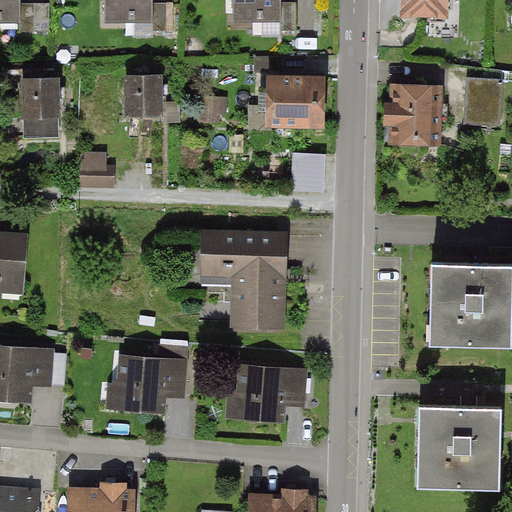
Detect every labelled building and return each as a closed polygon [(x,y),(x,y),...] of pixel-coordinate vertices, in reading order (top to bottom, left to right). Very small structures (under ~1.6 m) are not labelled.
[(18,0),(0,0),(0,24),(19,24),(18,0)] [(151,0),(102,0),(103,26),(152,25),(151,0)] [(279,0),(233,0),(233,26),(279,27),(279,0)] [(445,0),(395,0),(395,20),(445,21),(445,0)] [(158,3),(160,31),(178,29),(175,2),(158,3)] [(157,78),(116,80),(117,122),(158,120),(157,78)] [(319,79),(260,80),(261,131),(320,131),(319,79)] [(54,81),(15,83),(18,144),(56,142),(54,81)] [(501,83),(465,81),(462,128),(499,130),(501,83)] [(441,88),(386,86),(385,107),(380,106),(379,131),(386,131),(385,148),(439,150),(441,88)] [(296,186),(328,186),(329,150),(296,149),(296,186)] [(105,156),(79,155),(78,189),(112,190),(113,169),(104,169),(105,156)] [(283,235),(198,234),(198,277),(231,277),(231,332),(282,332),(283,235)] [(0,291),(19,293),(25,239),(0,236),(0,291)] [(511,324),(511,265),(432,263),(430,343),(511,345),(511,324)] [(53,351),(0,348),(0,410),(34,412),(35,390),(51,390),(53,351)] [(187,359),(117,357),(116,381),(110,386),(109,410),(162,412),(163,395),(185,396),(187,359)] [(311,368),(238,364),(237,389),(230,401),(228,421),(284,424),(285,402),(309,404),(311,368)] [(500,410),(422,408),(420,486),(498,488),(500,410)] [(0,511),(38,511),(40,489),(0,486),(0,511)] [(130,511),(131,491),(63,488),(62,511),(130,511)] [(313,511),(314,495),(244,492),(243,511),(313,511)]
